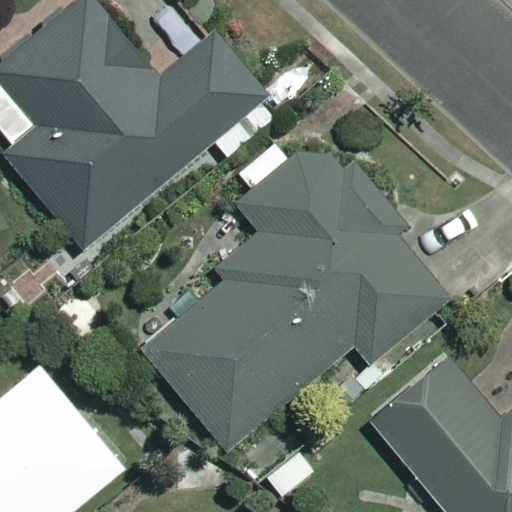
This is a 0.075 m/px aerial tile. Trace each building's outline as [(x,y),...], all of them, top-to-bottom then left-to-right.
[(170,83),(99,0),(93,0),(0,79),(0,122),(22,148),(14,155),(97,252),(276,98),(224,37),(170,83)] [(154,349),(258,484),(303,450),(277,416),(367,346),(378,361),(456,301),(333,141),(210,236),(244,280),(154,349)] [(84,280),(54,241),(2,281),(32,320),(84,280)] [(511,511),(511,420),(509,421),(460,361),(382,424),(453,511),(511,511)] [(0,511),(85,511),(135,470),(51,369),(0,411),(0,511)]
